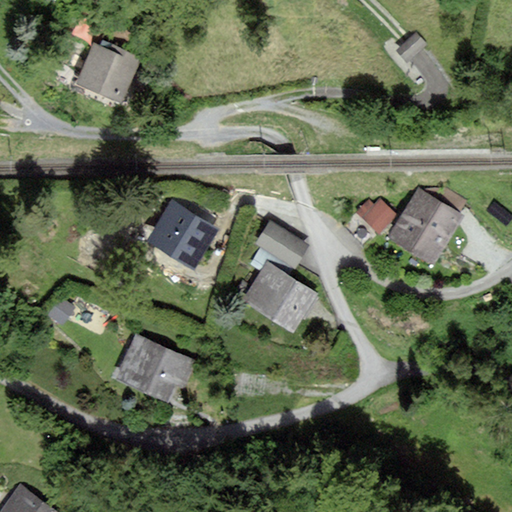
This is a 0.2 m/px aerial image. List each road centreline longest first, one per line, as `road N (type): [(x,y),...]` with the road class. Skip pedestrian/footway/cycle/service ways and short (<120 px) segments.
road 1 (residential): [(0,378),(110,434),(146,441),(267,430),(328,411),(369,390),(374,379),(317,248)]
road 2 (residential): [(317,248),(279,145),(266,135),(202,131),(202,122),(306,94),(422,105),(434,95),(433,79),(406,44)]
road 3 (residential): [(511,271),(455,296),(414,293),(377,278),(351,255),(317,248)]
